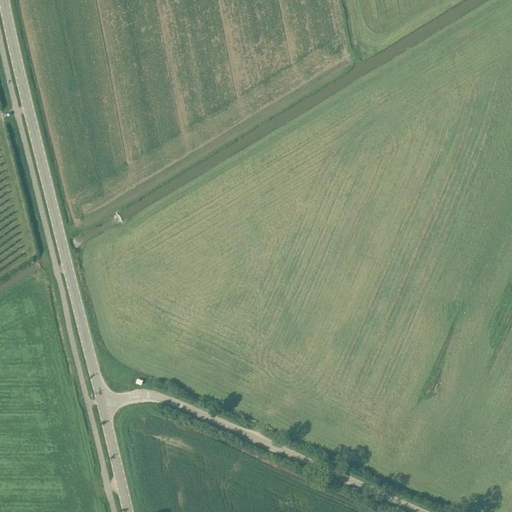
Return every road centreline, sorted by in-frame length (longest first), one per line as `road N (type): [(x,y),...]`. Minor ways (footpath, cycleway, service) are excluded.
road 1 (tertiary): [(102,402),(34,156),(1,0)]
road 2 (tertiary): [(417,511),(159,397),(102,402)]
